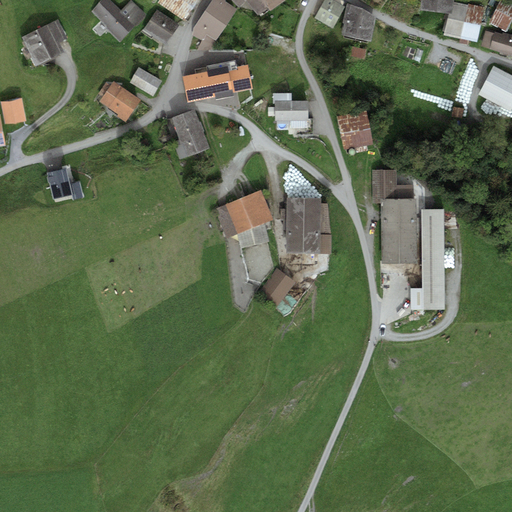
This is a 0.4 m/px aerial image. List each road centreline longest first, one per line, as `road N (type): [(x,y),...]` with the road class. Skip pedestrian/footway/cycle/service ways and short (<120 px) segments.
road 1 (residential): [(372,345),(371,269),(335,135),(299,48),(315,0)]
road 2 (track): [(299,511),(372,345)]
